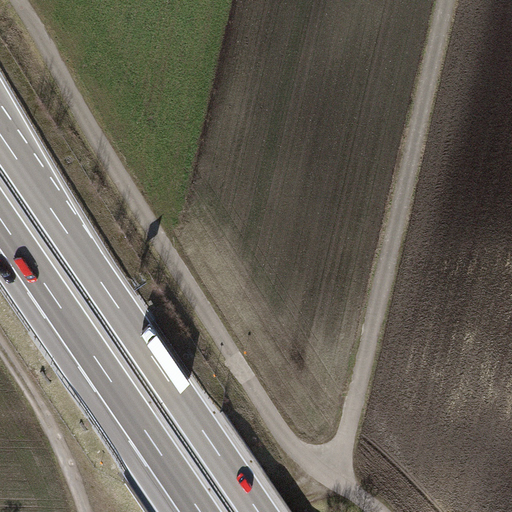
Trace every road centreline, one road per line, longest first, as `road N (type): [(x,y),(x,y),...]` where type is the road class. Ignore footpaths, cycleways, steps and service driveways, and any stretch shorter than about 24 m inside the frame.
road 1 (track): [(18,0),(337,474)]
road 2 (track): [(448,0),(337,474),(379,511)]
road 3 (trunk): [(259,511),(0,131)]
road 4 (trunk): [(26,255),(201,511)]
road 5 (track): [(0,342),(43,409),(83,511)]
